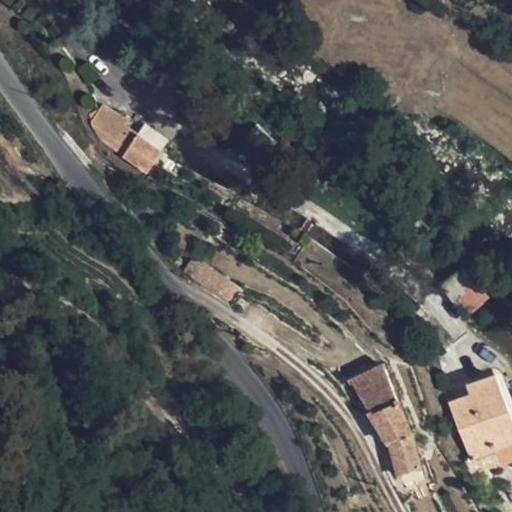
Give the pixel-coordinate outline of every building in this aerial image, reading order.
[(130,121),(105,105),(91,124),(97,142),(145,172),(168,139),(146,123),(136,133),(126,126),(130,121)] [(458,272),(442,288),(470,314),(485,298),(458,272)] [(407,426),(418,460),(421,473),(427,472),(411,420),(385,359),(349,378),(379,437),(388,434),(387,432),(407,426)] [(487,386),(461,394),(463,402),(443,408),(463,469),(483,463),(480,452),(507,443),(487,386)] [(388,434),(398,466),(418,460),(407,426),(387,432),(388,434)] [(418,460),(398,466),(402,479),(421,473),(418,460)]
